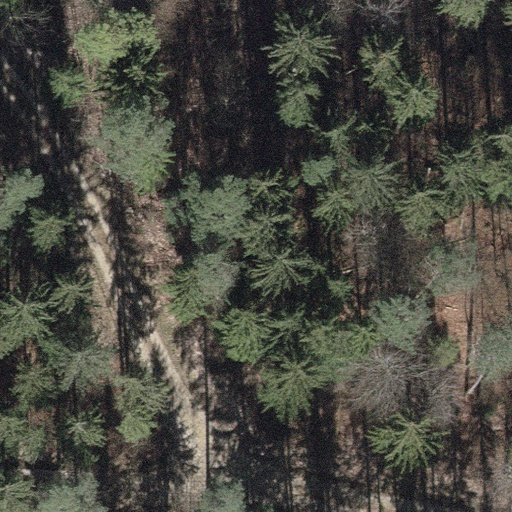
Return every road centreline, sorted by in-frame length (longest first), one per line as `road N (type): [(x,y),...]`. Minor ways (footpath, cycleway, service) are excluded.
road 1 (track): [(0,70),(61,134),(217,490)]
road 2 (track): [(217,490),(0,472)]
road 3 (track): [(217,490),(409,511)]
